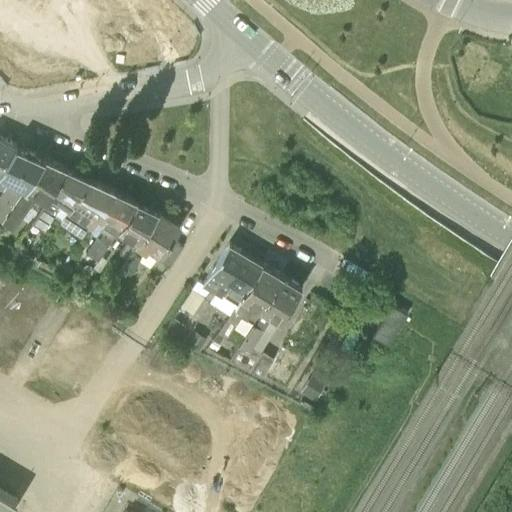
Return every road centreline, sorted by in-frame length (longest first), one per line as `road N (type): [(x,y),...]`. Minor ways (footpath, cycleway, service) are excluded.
road 1 (residential): [(333,261),(162,172),(34,119)]
road 2 (unclassified): [(511,238),(414,174),(298,79)]
road 3 (residential): [(34,119),(52,106),(194,80),(244,29)]
